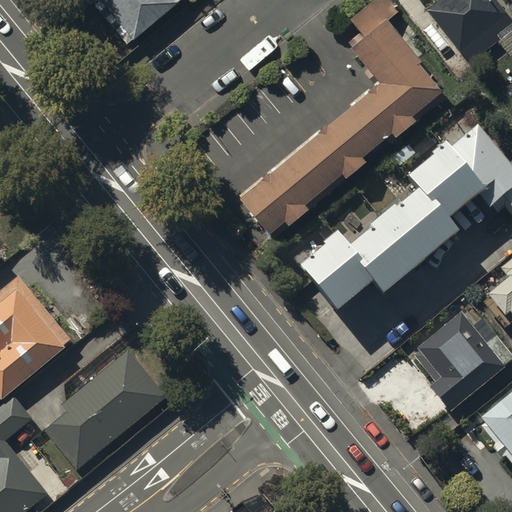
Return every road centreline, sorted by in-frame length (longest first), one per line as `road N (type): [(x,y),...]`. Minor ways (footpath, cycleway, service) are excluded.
road 1 (primary): [(265,373),(86,155)]
road 2 (residential): [(86,155),(277,0)]
road 3 (unclassified): [(96,511),(265,373)]
road 4 (unclassified): [(299,414),(175,511)]
road 5 (primary): [(86,155),(0,51)]
road 6 (primary): [(380,511),(299,414)]
